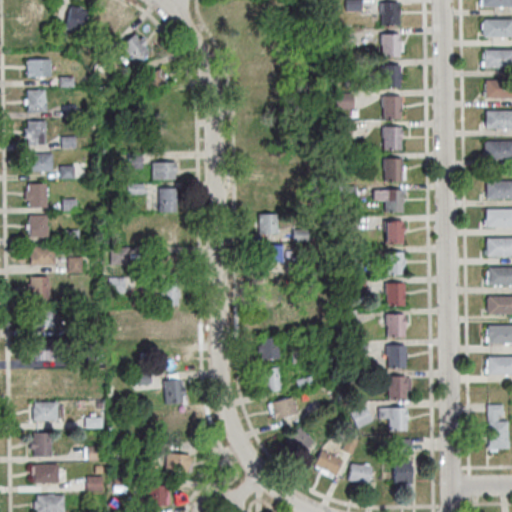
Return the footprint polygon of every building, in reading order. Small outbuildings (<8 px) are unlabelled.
[(223,0),(223,15),(248,15),(248,0),(223,0)] [(482,0),(511,0),(511,10),(482,11),(482,3),(482,0)] [(346,2),(361,2),(361,12),(346,13),(346,2)] [(25,27),(42,27),(42,3),(25,3),(25,27)] [(70,4),(86,9),(80,32),(63,27),(70,4)] [(379,7),(399,6),(399,24),(379,24),(379,7)] [(122,26),(108,14),(97,29),(110,40),(122,26)] [(483,23),(511,23),(511,41),(483,41),(483,40),(482,40),(482,25),(483,25),(483,23)] [(242,29),(242,47),(267,47),(267,29),(242,29)] [(120,43),(134,33),(137,38),(140,36),(146,44),(144,45),(149,51),(134,62),(120,43)] [(333,33),(351,33),(352,47),(333,47),(333,33)] [(379,33),(399,34),(399,56),(378,54),(379,33)] [(483,54),(511,54),(511,71),(484,72),(484,66),(483,66),(483,54)] [(250,55),(250,79),(270,79),(270,55),(250,55)] [(25,58),(49,58),(49,76),(26,76),(25,58)] [(333,61),(349,61),(349,76),(333,76),(333,61)] [(379,64),(399,64),(400,87),(379,86),(379,64)] [(138,74),(160,67),(165,83),(143,90),(138,74)] [(59,77),(73,76),(73,86),(59,86),(59,77)] [(485,85),(511,84),(511,102),(485,102),(485,85)] [(256,87),(274,87),(274,107),(255,108),(256,100),(252,101),(252,95),(256,95),(256,87)] [(25,89),(43,89),(43,100),(45,100),(45,111),(25,111),(25,89)] [(334,94),(352,93),(352,110),(334,110),(334,94)] [(380,96),(400,96),(401,118),(382,118),(382,107),(381,107),(380,96)] [(150,118),(173,118),(173,102),(150,102),(150,118)] [(287,102),(302,102),(302,113),(287,113),(287,102)] [(60,103),(77,104),(76,117),(59,116),(60,103)] [(486,115),(511,114),(511,132),(485,133),(485,125),(486,125),(486,115)] [(26,120),(44,120),(44,144),(26,144),(26,137),(23,137),(22,127),(26,127),(26,120)] [(256,120),(256,140),(279,140),(279,120),(256,120)] [(334,125),(350,125),(351,140),(334,139),(334,125)] [(381,126),(401,126),(401,149),(380,149),(381,126)] [(174,147),(174,131),(152,131),(152,147),(174,147)] [(60,137),(74,136),(74,148),(61,148),(60,137)] [(484,140),(511,140),(511,158),(481,158),(481,150),(483,151),(483,142),(484,142),(484,140)] [(127,152),(141,152),(141,168),(127,168),(127,152)] [(256,152),(256,171),(275,171),(275,152),(256,152)] [(27,153),(51,153),(51,171),(27,171),(27,153)] [(381,158),(402,159),(402,165),(405,165),(404,180),(401,180),(401,181),(383,180),(383,169),(381,169),(381,158)] [(151,161),(175,161),(175,172),(173,172),(173,178),(151,178),(151,161)] [(59,166),(73,166),(73,178),(59,178),(59,166)] [(485,180),(511,180),(511,197),(485,197),(485,180)] [(256,182),(273,182),(275,205),(258,206),(257,199),(254,199),(254,191),(257,191),(256,182)] [(27,183),(45,183),(46,207),(28,207),(27,201),(23,201),(23,190),(27,190),(27,183)] [(125,184),(142,184),(142,194),(126,194),(125,184)] [(337,186),(355,186),(355,201),(338,201),(337,186)] [(158,187),(175,187),(175,194),(179,194),(179,204),(175,204),(175,211),(158,210),(158,187)] [(371,189),(402,189),(402,212),(383,212),(383,200),(371,201),(371,189)] [(61,199),(75,199),(75,211),(61,211),(61,199)] [(484,208),(511,208),(511,225),(483,225),(482,218),(484,218),(484,208)] [(260,213),(276,213),(277,234),(258,233),(258,218),(260,217),(260,213)] [(28,215),(46,215),(46,225),(47,225),(47,237),(28,237),(28,215)] [(337,218),(337,228),(354,228),(354,218),(337,218)] [(152,221),(152,231),(158,231),(158,242),(176,242),(176,221),(152,221)] [(383,221),(402,221),(403,243),(383,243),(383,221)] [(61,231),(78,230),(78,243),(61,243),(61,231)] [(292,230),(308,230),(309,241),(292,241),(292,230)] [(485,236),(511,236),(511,255),(485,255),(485,236)] [(258,245),(282,245),(282,261),(258,262),(258,245)] [(30,246),(53,246),(53,265),(29,265),(29,256),(30,256),(30,246)] [(109,248),(128,248),(128,265),(109,265),(109,248)] [(337,248),(355,248),(355,262),(338,263),(337,248)] [(383,251),(402,251),(403,274),(383,274),(383,251)] [(153,255),(176,255),(176,272),(153,272),(153,255)] [(295,256),(311,256),(311,272),(295,273),(295,256)] [(67,257),(81,257),(81,273),(66,273),(67,257)] [(487,266),(511,266),(511,284),(487,284),(487,266)] [(278,296),(278,275),(259,275),(259,296),(278,296)] [(29,276),(47,276),(47,300),(30,301),(29,294),(26,294),(26,284),(29,284),(29,276)] [(112,277),(124,277),(124,293),(112,293),(112,277)] [(348,279),(365,279),(365,294),(349,294),(348,279)] [(160,281),(177,281),(177,304),(159,304),(160,281)] [(384,282),(403,282),(403,305),(384,304),(384,282)] [(487,295),(511,295),(511,313),(487,313),(487,312),(485,312),(485,297),(487,297),(487,295)] [(90,308),(104,308),(103,322),(89,321),(90,308)] [(278,330),(278,308),(260,308),(260,330),(278,330)] [(30,309),(53,309),(53,327),(30,327),(30,309)] [(338,310),(356,310),(356,325),(338,325),(338,310)] [(384,314),(404,314),(404,336),(384,335),(384,314)] [(178,317),(155,317),(155,335),(178,335),(178,317)] [(486,325),(511,325),(511,342),(486,342),(486,325)] [(84,338),(101,337),(101,352),(85,352),(84,338)] [(259,337),(278,337),(278,358),(260,358),(260,351),(256,352),(256,345),(260,345),(259,337)] [(30,339),(68,338),(68,357),(58,357),(58,360),(33,360),(33,356),(30,356),(30,339)] [(350,341),(365,341),(366,355),(350,355),(350,341)] [(385,345),(404,345),(405,367),(385,367),(385,345)] [(158,367),(180,367),(180,349),(158,349),(158,367)] [(291,352),(305,352),(306,362),(291,363),(291,352)] [(486,356),(511,356),(511,375),(486,375),(486,356)] [(260,369),(277,366),(281,390),(263,392),(260,369)] [(51,371),(29,371),(29,391),(51,391),(51,371)] [(349,372),(349,383),(365,383),(365,372),(349,372)] [(133,374),(149,373),(150,383),(134,385),(133,374)] [(295,380),(310,376),(313,386),(297,390),(295,380)] [(409,376),(388,376),(388,398),(409,398),(409,376)] [(162,381),(181,379),(182,385),(184,385),(184,395),(181,395),(182,402),(164,403),(162,381)] [(269,402),(291,396),(296,412),(274,419),(269,402)] [(33,402),(56,402),(56,420),(31,420),(31,408),(33,408),(33,402)] [(486,405),(501,404),(502,416),(497,416),(497,421),(507,421),(507,440),(508,440),(508,448),(486,448),(486,438),(488,438),(488,422),(486,422),(486,405)] [(349,413),(364,406),(372,421),(356,428),(349,413)] [(377,408),(405,407),(405,430),(388,430),(387,418),(377,418),(377,408)] [(165,418),(183,415),(184,423),(186,423),(186,428),(185,428),(186,435),(168,438),(165,418)] [(84,417),(101,417),(101,428),(84,428),(84,417)] [(285,437),(299,427),(304,433),(306,433),(313,441),(299,453),(285,437)] [(30,432),(51,432),(51,456),(30,456),(30,446),(29,446),(29,439),(30,439),(30,432)] [(347,436),(357,440),(351,454),(340,450),(347,436)] [(392,439),(410,439),(411,454),(392,454),(392,439)] [(144,445),(159,444),(160,456),(145,457),(144,445)] [(87,446),(102,447),(102,461),(87,461),(87,446)] [(321,450),(342,459),(334,475),(313,465),(321,450)] [(165,452),(189,454),(187,471),(164,469),(165,452)] [(392,460),(410,459),(411,483),(393,484),(392,460)] [(33,464),(57,463),(57,482),(32,483),(32,474),(33,474),(33,464)] [(351,463),(370,467),(368,483),(347,479),(351,463)] [(114,475),(129,476),(128,487),(113,486),(114,475)] [(86,476),(101,477),(101,491),(86,491),(86,476)] [(146,485),(165,485),(164,504),(145,504),(146,485)] [(35,495),(63,495),(63,511),(36,511),(36,509),(33,509),(33,501),(35,501),(35,495)]
